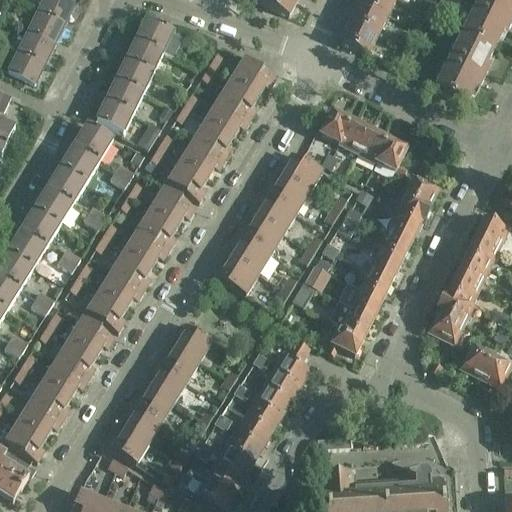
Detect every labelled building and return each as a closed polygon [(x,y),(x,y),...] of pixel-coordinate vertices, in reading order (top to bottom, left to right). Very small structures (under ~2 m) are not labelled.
[(65,28),(75,7),(60,0),(45,0),(38,15),(65,28)] [(289,21),(298,2),(294,0),(265,0),(262,8),(289,21)] [(386,22),(396,3),(389,0),(363,0),(359,9),(386,22)] [(511,0),(482,0),(477,10),(511,27),(511,24),(511,0)] [(377,41),(386,22),(359,9),(350,28),(377,41)] [(506,36),(511,27),(477,10),(463,38),(494,53),(502,36),(506,36)] [(55,48),(65,28),(38,15),(28,35),(55,48)] [(163,59),(173,38),(147,24),(136,45),(163,59)] [(367,60),(377,41),(350,28),(341,47),(367,60)] [(45,68),(55,48),(28,35),(18,55),(45,68)] [(486,70),(494,53),(463,38),(450,66),(483,82),(488,73),(486,70)] [(153,79),(163,59),(136,45),(126,65),(153,79)] [(35,89),(45,68),(18,55),(8,76),(35,89)] [(216,76),(224,63),(217,59),(209,71),(216,76)] [(276,84),(245,64),(232,86),(258,102),(265,90),(270,93),(276,84)] [(143,99),(153,79),(126,65),(117,86),(143,99)] [(479,91),(483,82),(450,66),(436,94),(466,109),(475,92),(479,91)] [(208,88),(216,76),(209,71),(201,84),(208,88)] [(133,119),(143,99),(117,86),(107,106),(133,119)] [(250,114),(258,102),(232,86),(219,106),(250,125),(255,117),(250,114)] [(0,114),(4,117),(11,102),(4,98),(0,105),(0,114)] [(190,116),(198,104),(191,99),(183,112),(190,116)] [(123,140),(133,119),(107,106),(96,126),(123,140)] [(250,125),(219,106),(207,127),(232,143),(240,131),(245,134),(250,125)] [(183,129),(190,116),(183,112),(176,125),(183,129)] [(339,149),(350,126),(332,117),(321,140),(339,149)] [(0,159),(1,160),(15,133),(0,126),(0,159)] [(357,158),(368,135),(350,126),(339,149),(357,158)] [(225,155),(232,143),(207,127),(194,147),(225,166),(230,158),(225,155)] [(99,167),(113,145),(88,130),(74,151),(99,167)] [(376,167),(387,144),(368,135),(357,158),(376,167)] [(165,157),(173,145),(166,140),(158,153),(165,157)] [(397,171),(406,154),(387,144),(376,167),(395,176),(397,171)] [(225,166),(194,147),(181,167),(207,183),(215,171),(220,175),(225,166)] [(432,162),(436,152),(431,150),(426,159),(432,162)] [(86,188),(99,167),(74,151),(61,173),(86,188)] [(157,170),(165,157),(158,153),(150,165),(157,170)] [(309,198),(322,177),(291,158),(285,167),(290,170),(283,182),(309,198)] [(337,164),(333,161),(329,159),(326,164),(334,169),(337,164)] [(334,169),(326,164),(323,169),(331,174),(334,169)] [(200,196),(207,183),(181,167),(168,189),(199,208),(205,199),(200,196)] [(133,179),(118,170),(114,177),(128,186),(133,179)] [(404,181),(406,175),(397,171),(395,176),(404,181)] [(73,210),(86,188),(61,173),(48,194),(73,210)] [(128,186),(114,177),(110,184),(124,193),(128,186)] [(296,219),(309,198),(283,182),(275,195),(270,191),(265,200),(296,219)] [(427,213),(437,194),(414,183),(405,201),(427,213)] [(135,205),(143,193),(136,188),(128,201),(135,205)] [(60,231),(73,210),(48,194),(34,215),(60,231)] [(195,214),(164,195),(151,216),(177,232),(184,220),(189,223),(195,214)] [(361,208),(366,200),(361,197),(356,205),(361,208)] [(283,239),(296,219),(265,200),(260,208),(265,211),(257,223),(283,239)] [(366,212),(372,203),(366,200),(361,208),(366,212)] [(127,218),(135,205),(128,201),(120,213),(127,218)] [(340,218),(347,205),(340,201),(333,213),(340,218)] [(424,229),(431,214),(427,213),(405,201),(395,220),(396,221),(419,232),(421,228),(424,229)] [(511,212),(511,205),(505,202),(502,207),(511,212)] [(107,221),(92,212),(88,219),(102,228),(107,221)] [(332,230),(340,218),(333,213),(325,226),(332,230)] [(350,226),(356,217),(351,214),(345,223),(350,226)] [(46,252),(60,231),(34,215),(21,236),(46,252)] [(169,244),(177,232),(151,216),(138,236),(169,255),(175,247),(169,244)] [(356,229),(361,220),(356,217),(350,226),(356,229)] [(102,228),(88,219),(83,226),(98,235),(102,228)] [(498,255),(510,230),(488,219),(475,244),(498,255)] [(410,250),(417,235),(419,232),(396,221),(387,239),(410,250)] [(271,260),(283,239),(257,223),(250,235),(245,232),(240,241),(271,260)] [(109,246),(117,234),(110,229),(102,242),(109,246)] [(33,273),(46,252),(21,236),(8,258),(33,273)] [(169,255),(138,236),(126,257),(152,273),(159,261),(164,264),(169,255)] [(401,269),(410,250),(387,239),(378,257),(401,269)] [(258,280),(271,260),(240,241),(234,249),(240,252),(232,264),(258,280)] [(102,259),(109,246),(102,242),(95,254),(102,259)] [(314,258),(322,246),(315,242),(307,254),(314,258)] [(489,273),(498,255),(475,244),(467,262),(489,273)] [(329,261),(334,252),(329,249),(323,258),(329,261)] [(334,264),(339,256),(334,252),(329,261),(334,264)] [(80,263),(66,254),(61,261),(76,270),(80,263)] [(306,271),(314,258),(307,254),(299,267),(306,271)] [(144,285),(152,273),(126,257),(113,277),(144,296),(149,288),(144,285)] [(391,287),(399,272),(401,269),(378,257),(369,276),(391,287)] [(0,282),(20,295),(33,273),(8,258),(0,270),(0,282)] [(76,270),(61,261),(57,269),(71,278),(76,270)] [(480,292),(489,273),(467,262),(457,280),(480,292)] [(245,301),(258,280),(232,264),(225,276),(220,273),(214,282),(245,301)] [(84,287),(92,275),(85,270),(77,283),(84,287)] [(382,306),(391,287),(369,276),(360,294),(382,306)] [(144,296),(113,277),(100,297),(126,314),(134,302),(139,305),(144,296)] [(471,310),(480,292),(457,280),(448,299),(471,310)] [(0,311),(7,316),(20,295),(0,282),(0,311)] [(289,299),(297,287),(290,282),(282,295),(289,299)] [(76,300),(84,287),(77,283),(69,295),(76,300)] [(307,296),(312,288),(307,284),(302,293),(307,296)] [(312,299),(317,291),(312,288),(307,296),(312,299)] [(373,324),(381,309),(382,306),(360,294),(351,313),(373,324)] [(281,312),(289,299),(282,295),(274,307),(281,312)] [(54,306),(39,297),(35,304),(49,313),(54,306)] [(119,326),(126,314),(100,297),(87,319),(118,338),(124,329),(119,326)] [(462,329),(472,310),(471,310),(448,299),(446,303),(443,302),(436,316),(440,318),(462,329)] [(49,313),(35,304),(30,311),(45,320),(49,313)] [(364,343),(373,324),(351,313),(341,331),(364,343)] [(497,329),(502,320),(496,317),(492,326),(497,329)] [(453,348),(462,329),(440,318),(431,336),(453,348)] [(54,336),(62,323),(55,319),(47,331),(54,336)] [(503,331),(507,322),(502,320),(497,329),(503,331)] [(114,344),(83,325),(70,346),(96,362),(103,350),(109,353),(114,344)] [(199,367),(212,346),(185,329),(179,338),(184,342),(177,354),(199,367)] [(46,348),(54,336),(47,331),(39,344),(46,348)] [(355,361),(362,346),(364,343),(341,331),(328,359),(333,362),(338,353),(355,361)] [(505,344),(508,339),(499,334),(496,340),(505,344)] [(27,348),(13,339),(8,346),(23,355),(27,348)] [(503,350),(505,344),(496,340),(494,345),(503,350)] [(23,355),(8,346),(4,354),(18,362),(23,355)] [(89,374),(96,362),(70,346),(57,366),(88,386),(94,377),(89,374)] [(310,375),(300,369),(309,354),(297,347),(282,370),(279,367),(274,375),(301,391),(310,375)] [(481,382),(492,360),(473,350),(462,373),(481,382)] [(186,388),(199,367),(177,354),(169,366),(164,362),(159,371),(186,388)] [(29,376),(36,364),(29,360),(22,372),(29,376)] [(260,372),(265,363),(260,360),(255,368),(260,372)] [(499,392),(511,369),(492,360),(481,382),(499,392)] [(265,375),(270,366),(265,363),(260,372),(265,375)] [(88,386),(57,366),(45,387),(71,403),(78,391),(83,394),(88,386)] [(437,381),(441,372),(435,369),(431,378),(437,381)] [(174,408),(186,388),(159,371),(154,379),(159,382),(151,394),(174,408)] [(21,389),(29,376),(22,372),(14,385),(21,389)] [(301,391),(274,375),(270,382),(273,384),(269,390),(266,388),(265,390),(291,406),(301,391)] [(233,388),(238,381),(231,376),(226,384),(233,388)] [(229,396),(233,388),(226,384),(222,391),(229,396)] [(63,415),(71,403),(45,387),(32,407),(63,426),(68,418),(63,415)] [(241,402),(246,394),(241,390),(236,399),(241,402)] [(291,406),(265,390),(264,392),(267,394),(263,400),(260,398),(255,405),(282,422),(291,406)] [(161,429),(174,408),(151,394),(144,406),(139,403),(134,411),(161,429)] [(246,405),(251,397),(246,394),(241,402),(246,405)] [(0,412),(4,415),(12,403),(5,399),(0,406),(0,412)] [(282,422),(255,405),(251,412),(254,414),(250,421),(247,419),(246,420),(272,437),(282,422)] [(63,426),(32,407),(19,428),(45,444),(53,432),(58,435),(63,426)] [(148,449),(161,429),(134,411),(128,420),(134,423),(126,435),(148,449)] [(208,429),(212,422),(205,417),(201,425),(208,429)] [(272,437),(246,420),(245,422),(248,424),(244,431),(241,429),(236,436),(263,452),(272,437)] [(222,433),(227,424),(222,421),(217,430),(222,433)] [(227,436),(232,427),(227,424),(222,433),(227,436)] [(203,437),(208,429),(201,425),(196,433),(203,437)] [(38,456),(45,444),(19,428),(6,449),(37,468),(43,459),(38,456)] [(135,470),(148,449),(126,435),(119,447),(113,444),(108,453),(135,470)] [(263,452),(236,436),(232,443),(235,445),(231,451),(228,449),(227,451),(253,468),(263,452)] [(428,447),(427,439),(395,441),(396,450),(428,447)] [(350,453),(350,444),(318,446),(318,455),(350,453)] [(253,468),(227,451),(225,453),(229,455),(225,461),(221,459),(217,466),(243,483),(253,468)] [(203,463),(208,455),(203,452),(198,460),(203,463)] [(24,479),(29,471),(0,453),(0,500),(13,508),(29,482),(24,479)] [(208,466),(213,458),(208,455),(203,463),(208,466)] [(182,470),(187,463),(180,459),(175,466),(182,470)] [(115,476),(120,469),(112,464),(107,471),(115,476)] [(178,478),(182,470),(175,466),(171,474),(178,478)] [(243,483),(217,466),(213,473),(216,476),(212,482),(209,480),(207,482),(234,498),(243,483)] [(122,480),(127,473),(120,469),(115,476),(122,480)] [(444,511),(444,507),(443,483),(430,483),(430,482),(430,481),(429,479),(428,478),(428,477),(426,476),(425,476),(424,475),(422,475),(420,476),(418,477),(416,478),(415,480),(415,482),(415,483),(415,488),(353,492),(352,480),(320,482),(322,511),(444,511)] [(186,490),(191,482),(186,478),(181,487),(186,490)] [(225,511),(234,498),(207,482),(206,483),(210,485),(206,492),(202,490),(198,497),(220,511),(225,511)] [(157,502),(161,495),(153,490),(149,497),(157,502)] [(163,506),(168,499),(161,495),(157,502),(163,506)] [(100,511),(103,507),(80,498),(73,511),(100,511)]
